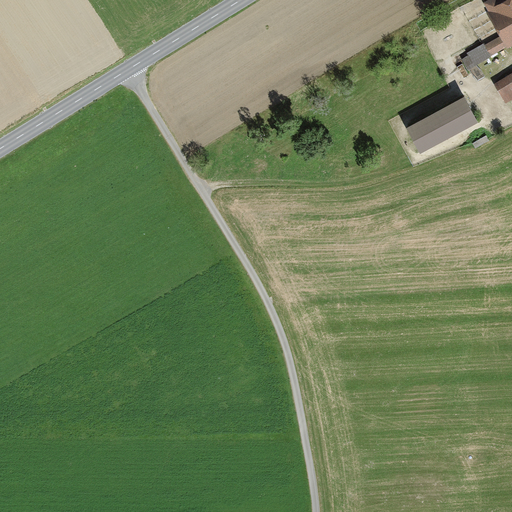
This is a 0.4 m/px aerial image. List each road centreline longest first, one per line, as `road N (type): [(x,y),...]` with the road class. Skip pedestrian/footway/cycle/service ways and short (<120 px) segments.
road 1 (track): [(199,186),(352,180),(421,156),(486,120)]
road 2 (secondary): [(0,147),(239,0)]
